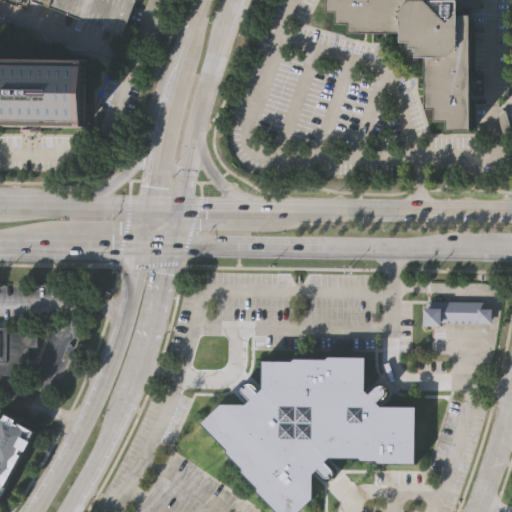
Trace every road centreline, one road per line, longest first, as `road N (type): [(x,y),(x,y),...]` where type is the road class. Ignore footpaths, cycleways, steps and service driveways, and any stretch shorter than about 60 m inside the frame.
road 1 (secondary): [(172,246),(511,248)]
road 2 (secondary): [(141,246),(114,348),(34,511)]
road 3 (secondary): [(177,212),(194,126),(236,10)]
road 4 (secondary): [(511,211),(306,210)]
road 5 (secondary): [(68,511),(148,347)]
road 6 (secondary): [(167,113),(118,177),(87,196),(27,210)]
road 7 (secondary): [(306,210),(177,212)]
road 8 (secondary): [(274,211),(215,181),(198,154),(194,126)]
road 9 (residential): [(475,511),(511,396)]
road 10 (secondary): [(147,212),(27,210)]
